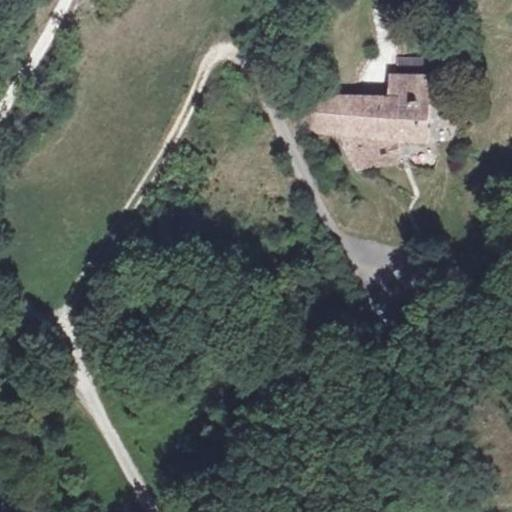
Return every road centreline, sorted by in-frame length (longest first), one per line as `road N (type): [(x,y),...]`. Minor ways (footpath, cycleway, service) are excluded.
road 1 (residential): [(39,312),(73,356),(155,511)]
road 2 (track): [(71,0),(0,121)]
